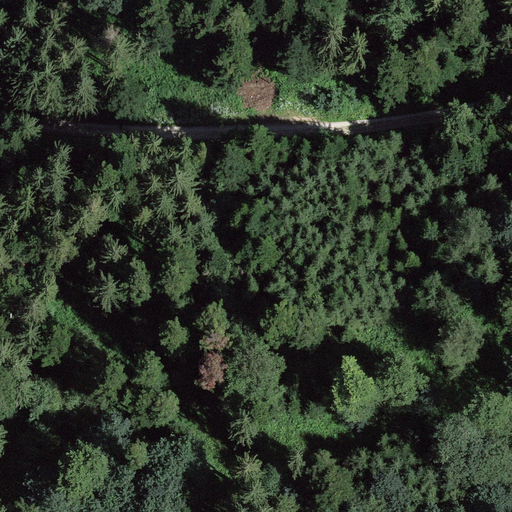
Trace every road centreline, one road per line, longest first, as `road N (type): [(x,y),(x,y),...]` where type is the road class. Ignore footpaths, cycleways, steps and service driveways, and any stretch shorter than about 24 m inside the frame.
road 1 (track): [(511,102),(330,130),(119,133),(0,119)]
road 2 (track): [(0,186),(119,133)]
